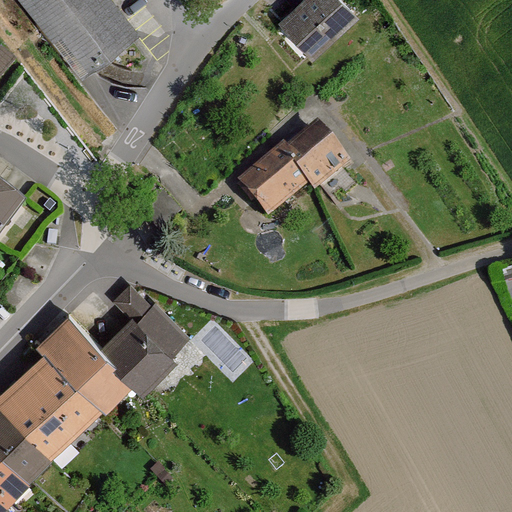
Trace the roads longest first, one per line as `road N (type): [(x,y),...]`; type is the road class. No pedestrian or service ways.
road 1 (residential): [(88,265),(112,264),(221,307),(329,308)]
road 2 (unclassified): [(329,308),(511,252)]
road 3 (unclassified): [(246,0),(188,63),(148,123)]
road 4 (residential): [(0,357),(88,265)]
